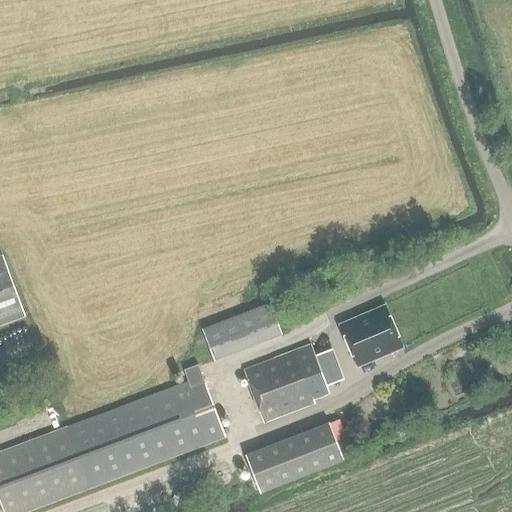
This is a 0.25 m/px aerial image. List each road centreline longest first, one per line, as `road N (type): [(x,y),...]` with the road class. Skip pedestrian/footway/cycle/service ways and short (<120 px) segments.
road 1 (unclassified): [(511,214),(435,0)]
road 2 (track): [(251,443),(65,511)]
